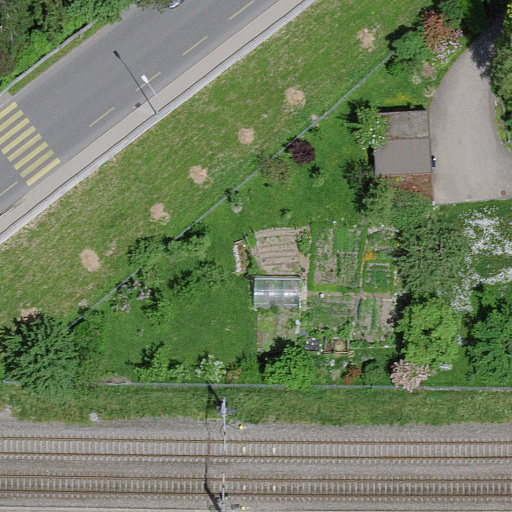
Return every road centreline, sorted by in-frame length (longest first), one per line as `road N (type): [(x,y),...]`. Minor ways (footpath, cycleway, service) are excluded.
road 1 (primary): [(0,160),(210,0)]
road 2 (residential): [(511,18),(462,78),(454,121),(479,163),(511,183)]
